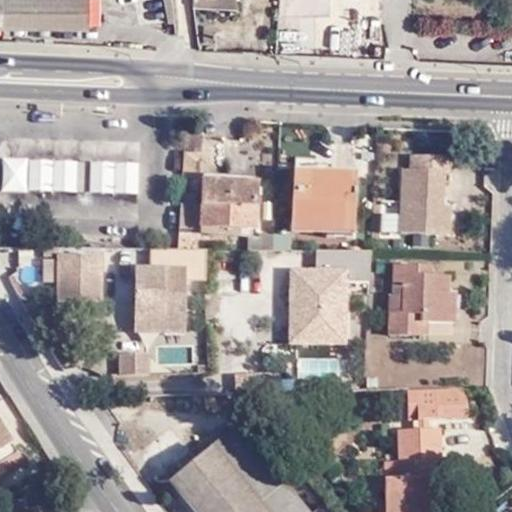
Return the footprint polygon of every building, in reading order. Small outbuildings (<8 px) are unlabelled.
[(0,0),(0,31),(93,30),(92,0),(0,0)] [(239,8),(238,0),(195,0),(195,7),(239,8)] [(203,134),(187,133),(186,154),(202,154),(203,134)] [(444,238),(445,209),(446,175),(454,176),(454,159),(414,159),(414,173),(407,173),(404,236),(444,238)] [(296,235),(332,236),(333,227),(357,228),(359,177),(335,177),(335,168),(323,168),(322,160),(300,160),(296,235)] [(92,166),(79,166),(78,195),(91,194),(92,166)] [(259,230),(261,185),(205,184),(205,205),(183,205),(181,252),(208,252),(209,229),(259,230)] [(452,210),(445,209),(444,238),(451,239),(452,210)] [(357,240),(357,228),(333,227),(332,236),(332,240),(357,240)] [(277,253),(278,237),(265,236),(263,253),(277,253)] [(294,238),(278,237),(277,253),(293,253),(294,238)] [(181,252),(152,252),(152,271),(136,271),(136,316),(187,315),(187,280),(209,281),(208,252),(181,252)] [(375,260),(375,254),(319,253),(319,273),(294,274),(294,328),(325,327),(326,346),(348,346),(348,284),(348,273),(374,274),(375,260)] [(65,263),(66,289),(68,288),(103,285),(102,260),(65,263)] [(455,280),(435,279),(429,278),(429,269),(397,268),(397,289),(407,289),(407,299),(395,298),(395,338),(426,339),(426,327),(427,319),(454,320),(454,297),(455,280)] [(348,284),(373,285),(374,274),(348,273),(348,284)] [(103,306),(103,285),(68,288),(69,305),(103,306)] [(60,306),(69,305),(68,288),(66,289),(60,289),(60,306)] [(395,289),(395,298),(407,299),(407,289),(397,289),(395,289)] [(461,298),(454,297),(454,320),(427,319),(426,327),(460,327),(461,298)] [(187,315),(136,316),(136,332),(186,333),(187,315)] [(295,346),(326,346),(325,327),(294,328),(295,346)] [(123,357),(123,378),(155,377),(154,357),(123,357)] [(469,405),(465,390),(419,392),(420,420),(431,420),(469,419),(469,405)] [(411,421),(420,420),(419,392),(411,392),(411,421)] [(431,432),(431,420),(420,420),(421,432),(431,432)] [(307,511),(293,494),(240,428),(173,483),(196,511),(307,511)] [(431,432),(421,432),(402,433),(403,461),(403,478),(395,479),(386,480),(386,511),(430,511),(430,500),(429,470),(442,469),(443,469),(443,431),(431,432)] [(14,461),(7,448),(0,452),(0,464),(1,467),(0,468),(0,483),(20,471),(14,461)] [(394,461),(395,479),(403,478),(403,461),(394,461)] [(442,499),(442,469),(429,470),(430,500),(442,499)] [(308,483),(293,494),(307,511),(315,511),(324,504),(308,483)]
